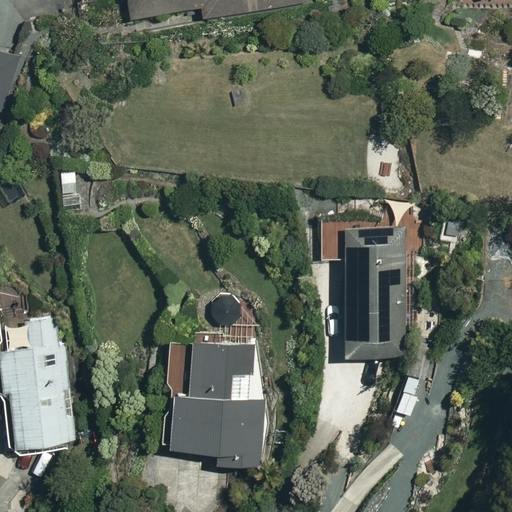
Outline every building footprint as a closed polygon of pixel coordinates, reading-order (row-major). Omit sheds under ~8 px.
[(119,0),(121,14),(197,3),(199,15),(305,0),(119,0)] [(0,127),(20,54),(0,48),(0,127)] [(401,222),(315,221),(315,253),(335,253),(333,348),(399,349),(401,222)] [(58,314),(0,318),(0,436),(1,455),(75,449),(71,394),(84,393),(82,358),(62,360),(58,314)] [(250,338),(187,333),(182,386),(161,385),(157,437),(207,441),(206,455),(255,459),(261,392),(245,390),(250,338)]
